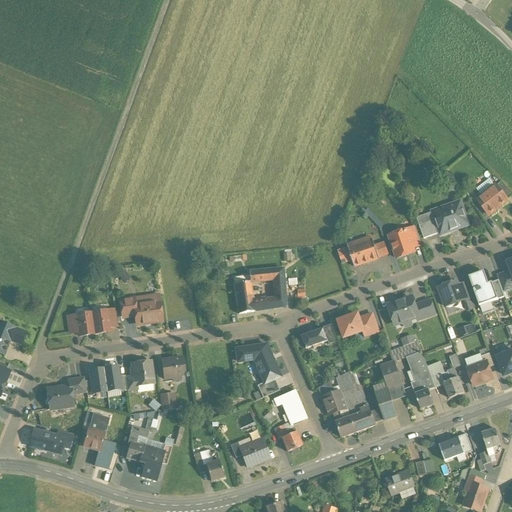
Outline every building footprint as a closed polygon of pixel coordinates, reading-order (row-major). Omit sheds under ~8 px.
[(511,196),(511,193),(501,183),(496,186),(507,200),(511,196)] [(496,186),(477,200),(488,215),(507,201),(507,200),(496,186)] [(460,203),(432,212),(435,220),(439,233),(440,235),(468,225),(460,203)] [(435,220),(419,226),(423,239),(439,233),(435,220)] [(421,246),(415,228),(407,231),(413,249),(421,246)] [(407,231),(397,234),(395,232),(391,233),(390,236),(388,237),(396,259),(414,253),(413,249),(407,231)] [(373,240),(348,249),(354,267),(379,259),(373,240)] [(283,269),(250,272),(251,283),(275,280),(276,298),(274,299),(275,309),(286,307),(283,269)] [(511,274),(511,271),(497,276),(503,292),(511,289),(511,274)] [(484,272),(469,277),(482,314),(494,310),(491,302),(498,300),(492,283),(489,284),(484,272)] [(498,281),(492,283),(498,300),(504,298),(498,281)] [(249,283),(235,285),(240,315),(267,310),(265,300),(255,302),(254,298),(251,299),(249,283)] [(457,283),(439,289),(445,307),(449,309),(454,307),(455,305),(463,301),(458,286),(457,283)] [(465,284),(458,286),(463,301),(470,299),(465,284)] [(158,297),(134,300),(136,315),(135,316),(137,325),(161,321),(158,297)] [(274,299),(265,300),(267,310),(275,309),(274,299)] [(412,299),(389,307),(393,317),(394,317),(396,324),(395,324),(395,325),(417,318),(418,317),(414,306),(412,299)] [(134,300),(120,302),(122,317),(135,316),(136,315),(134,300)] [(430,301),(414,306),(418,317),(417,318),(419,321),(435,316),(430,301)] [(115,310),(106,311),(109,328),(110,328),(118,327),(115,310)] [(106,311),(91,314),(94,334),(110,332),(110,328),(109,328),(106,311)] [(91,314),(76,316),(78,333),(79,337),(94,334),(91,314)] [(358,315),(338,322),(344,339),(362,332),(363,332),(359,319),(358,315)] [(372,315),(359,319),(363,332),(362,332),(364,337),(378,332),(372,315)] [(76,316),(68,317),(70,334),(78,333),(76,316)] [(25,334),(0,323),(0,354),(4,356),(10,341),(21,345),(25,334)] [(309,333),(306,335),(301,337),(306,350),(313,347),(314,349),(321,346),(320,344),(328,342),(323,329),(318,331),(315,331),(312,332),(309,333)] [(266,346),(236,350),(238,363),(254,360),(264,384),(274,380),(280,377),(266,346)] [(422,353),(409,358),(416,383),(418,382),(417,379),(430,374),(422,353)] [(511,353),(498,358),(505,376),(511,373),(511,353)] [(481,358),(484,365),(487,363),(489,369),(494,367),(490,355),(481,358)] [(456,356),(450,358),(454,369),(460,367),(456,356)] [(481,356),(465,361),(468,370),(484,365),(481,358),(481,356)] [(182,358),(161,361),(164,380),(174,379),(176,376),(182,375),(184,372),(182,358)] [(149,363),(133,365),(134,378),(136,387),(137,387),(152,384),(149,363)] [(484,365),(468,370),(471,380),(474,387),(493,381),(489,369),(487,363),(484,365)] [(394,364),(380,368),(388,391),(402,387),(394,364)] [(103,370),(107,393),(121,391),(119,377),(118,368),(103,370)] [(103,370),(90,372),(91,381),(93,395),(107,393),(103,370)] [(468,370),(462,372),(466,381),(471,380),(468,370)] [(437,375),(431,377),(435,389),(445,385),(441,375),(440,373),(437,375)] [(458,378),(451,381),(448,373),(441,375),(445,385),(450,400),(464,394),(458,378)] [(430,374),(417,379),(418,382),(419,382),(422,392),(428,390),(429,391),(435,389),(431,377),(430,374)] [(134,378),(125,379),(127,391),(138,390),(137,387),(136,387),(134,378)] [(84,379),(69,381),(69,387),(70,387),(71,395),(87,393),(85,382),(84,379)] [(274,380),(264,384),(257,387),(263,399),(279,392),(274,380)] [(428,390),(422,392),(419,382),(418,382),(416,383),(412,384),(421,410),(434,405),(429,391),(428,390)] [(331,383),(318,389),(322,400),(323,400),(323,399),(335,395),(335,394),(331,383)] [(69,387),(47,390),(48,399),(46,400),(45,402),(45,405),(47,406),(49,406),(50,411),(73,407),(71,395),(70,387),(69,387)] [(295,391),(274,401),(277,407),(284,404),(291,420),(305,414),(295,391)] [(352,391),(342,395),(347,409),(350,418),(354,417),(353,413),(360,410),(359,405),(364,403),(360,393),(353,395),(352,391)] [(388,391),(375,395),(380,410),(384,422),(397,418),(388,391)] [(341,392),(335,394),(335,395),(323,399),(323,400),(329,416),(333,415),(340,412),(347,409),(342,395),(341,392)] [(174,395),(160,396),(162,411),(176,409),(174,395)] [(364,403),(359,405),(360,410),(353,413),(354,417),(350,418),(356,434),(376,427),(375,425),(371,413),(368,404),(365,406),(364,403)] [(347,409),(340,412),(343,421),(350,418),(347,409)] [(380,410),(371,413),(375,425),(384,422),(380,410)] [(93,414),(87,412),(83,428),(88,430),(93,415),(93,414)] [(350,418),(343,421),(340,412),(333,415),(342,439),(356,434),(350,418)] [(305,414),(291,420),(292,422),(294,426),(308,420),(305,414)] [(109,419),(93,415),(88,430),(84,447),(99,451),(102,442),(109,419)] [(273,417),(265,424),(270,429),(278,421),(273,417)] [(292,422),(283,426),(286,433),(295,429),(294,426),(292,422)] [(286,433),(283,426),(274,430),(279,440),(282,439),(296,433),(297,433),(295,429),(286,433)] [(173,445),(178,447),(182,435),(180,435),(181,429),(177,428),(173,445)] [(149,434),(132,429),(130,435),(138,437),(147,440),(149,434)] [(496,430),(482,434),(487,450),(500,446),(501,446),(496,430)] [(57,437),(34,431),(30,447),(61,455),(62,448),(69,449),(71,443),(57,439),(57,437)] [(73,435),(59,432),(57,437),(57,439),(71,443),(73,435)] [(296,433),(282,439),(288,452),(302,446),(296,433)] [(145,448),(136,445),(138,437),(130,435),(126,450),(129,451),(126,460),(141,464),(145,448)] [(459,438),(465,454),(472,452),(466,435),(459,438)] [(147,440),(138,437),(136,445),(145,448),(147,440)] [(459,438),(438,445),(445,462),(465,454),(459,438)] [(166,439),(164,446),(165,446),(172,448),(173,441),(166,439)] [(240,449),(239,449),(242,456),(248,469),(257,465),(257,466),(263,464),(262,463),(269,460),(261,440),(240,449)] [(99,451),(95,467),(107,470),(115,446),(102,442),(99,451)] [(240,449),(238,444),(231,447),(235,459),(242,456),(239,449),(240,449)] [(172,448),(165,446),(163,453),(164,453),(161,464),(166,466),(172,448)] [(501,450),(500,446),(487,450),(487,452),(489,458),(499,455),(501,450)] [(163,453),(145,448),(141,464),(145,465),(142,478),(156,482),(161,464),(164,453),(163,453)] [(210,455),(209,451),(200,454),(203,467),(206,466),(213,464),(210,455)] [(487,452),(480,455),(482,461),(483,466),(491,464),(489,458),(487,452)] [(217,453),(210,455),(213,464),(206,466),(211,482),(224,478),(219,462),(217,453)] [(200,454),(194,456),(197,469),(203,467),(200,454)] [(482,461),(475,463),(478,473),(485,471),(483,466),(482,461)] [(423,462),(416,464),(419,477),(426,475),(423,462)] [(491,464),(483,466),(485,471),(485,472),(493,469),(491,464)] [(408,473),(386,481),(392,496),(399,494),(413,488),(414,488),(408,473)] [(482,480),(469,476),(466,484),(472,486),(472,485),(480,487),(482,480)] [(480,487),(472,485),(472,486),(464,508),(476,511),(479,511),(487,490),(480,487)] [(413,488),(399,494),(402,500),(413,496),(412,492),(414,491),(413,488)]
